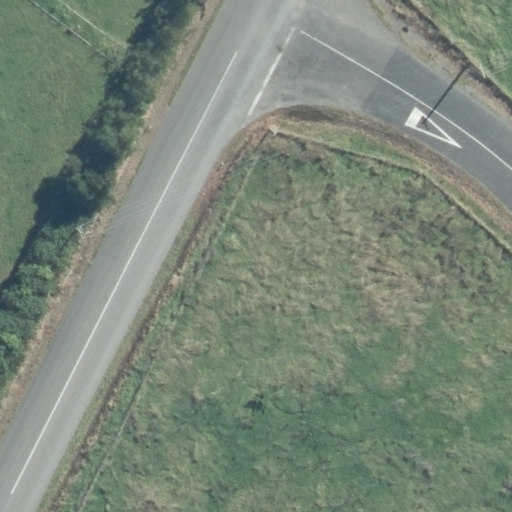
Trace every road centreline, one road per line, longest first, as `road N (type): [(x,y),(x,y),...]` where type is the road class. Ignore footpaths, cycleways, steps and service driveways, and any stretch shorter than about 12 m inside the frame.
road 1 (tertiary): [(252,11),(0,511)]
road 2 (unclassified): [(511,173),(439,113),(252,11)]
